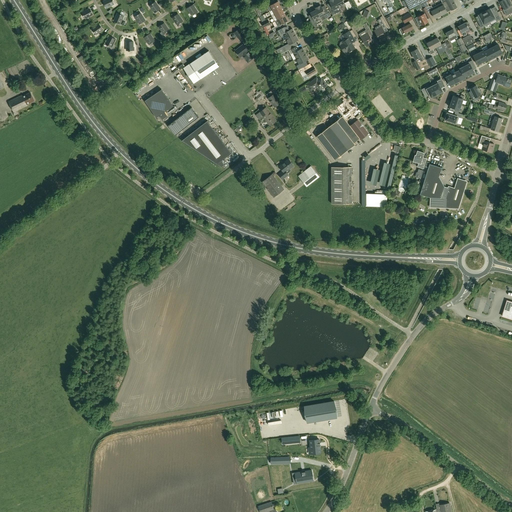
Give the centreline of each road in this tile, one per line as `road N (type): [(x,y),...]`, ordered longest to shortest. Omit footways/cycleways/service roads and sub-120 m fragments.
road 1 (primary): [(407,257),(259,238),(181,201),(119,151)]
road 2 (primary): [(119,151),(13,0)]
road 3 (unclassified): [(511,508),(369,409)]
road 4 (residential): [(344,87),(397,46),(484,1)]
road 5 (unclassified): [(0,246),(119,151)]
road 6 (tertiary): [(369,409),(415,332),(463,295)]
road 7 (residential): [(245,158),(344,87)]
road 8 (residential): [(511,70),(497,68),(450,92),(429,141)]
